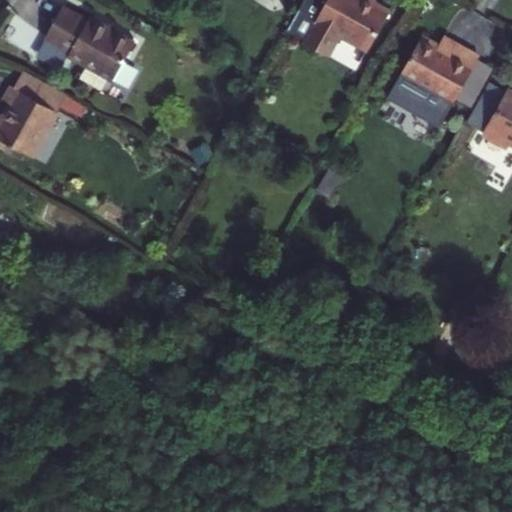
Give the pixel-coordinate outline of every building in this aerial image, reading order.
[(299,0),(290,16),(305,26),(293,49),(320,64),(332,40),(358,56),(381,16),(352,0),(299,0)] [(76,27),(52,12),(36,41),(59,56),(56,60),(103,86),(125,47),(80,21),(76,27)] [(442,52),(413,37),(393,74),(445,104),(472,58),(448,43),(442,52)] [(49,119),(0,93),(0,154),(23,166),(49,119)] [(511,107),(496,99),(471,142),(497,157),(501,151),(511,156),(511,107)]
